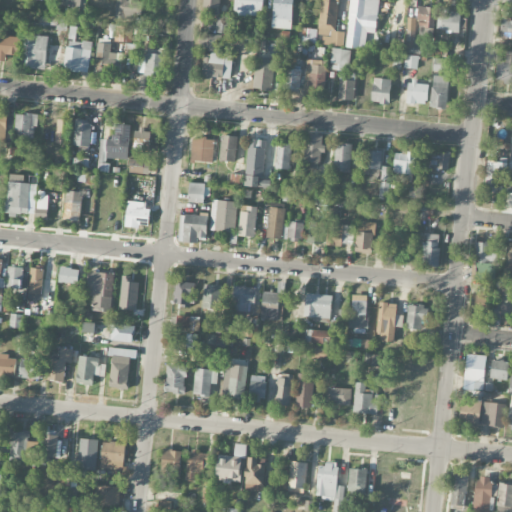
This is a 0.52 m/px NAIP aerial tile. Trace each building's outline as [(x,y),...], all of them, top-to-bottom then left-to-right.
[(138,7),(142,7),(141,0),(116,0),(115,18),(137,19),(138,7)] [(203,0),(202,13),(218,15),(219,0),(203,0)] [(263,15),(263,0),(235,0),(235,14),(263,15)] [(292,29),(292,0),(273,0),(273,28),(292,29)] [(321,0),(317,35),(323,36),(322,44),(343,46),(345,32),(336,32),(339,0),(321,0)] [(379,0),(351,0),(347,48),(365,49),(366,33),(376,34),(379,0)] [(436,7),(418,7),(417,27),(435,28),(436,7)] [(439,13),(438,29),(465,31),(466,14),(439,13)] [(227,33),(228,18),(217,18),(216,33),(227,33)] [(415,18),(408,18),(407,37),(415,37),(415,18)] [(511,18),(501,19),(500,38),(511,37),(511,18)] [(115,42),(133,42),(133,26),(115,26),(115,42)] [(318,30),(306,28),(304,42),(316,44),(318,30)] [(8,37),(8,31),(0,30),(0,61),(6,61),(6,55),(20,56),(21,37),(8,37)] [(221,50),(222,35),(199,34),(199,49),(221,50)] [(22,68),(46,69),(47,36),(23,35),(22,68)] [(89,72),(92,43),(67,41),(64,70),(89,72)] [(116,53),(110,53),(111,43),(97,43),(97,68),(116,68),(116,53)] [(511,50),(507,51),(506,62),(498,62),(497,80),(511,80),(511,50)] [(139,52),(138,75),(164,76),(165,53),(139,52)] [(204,54),(203,77),(231,79),(232,55),(204,54)] [(418,56),(406,55),(404,68),(417,69),(418,56)] [(434,70),(444,71),(446,60),(435,59),(434,70)] [(326,60),(306,60),(304,92),(324,93),(326,60)] [(275,70),(256,67),(253,89),(271,91),(275,70)] [(300,93),(301,70),(285,69),(284,92),(300,93)] [(447,108),(449,76),(432,75),(431,108),(447,108)] [(391,79),(373,78),(372,103),(390,104),(391,79)] [(427,104),(428,83),(407,82),(407,104),(427,104)] [(15,137),(33,138),(33,126),(37,127),(37,114),(15,114),(15,137)] [(56,143),(69,144),(70,120),(57,120),(56,143)] [(91,122),(75,121),(74,146),(90,147),(91,122)] [(130,125),(114,124),(114,140),(100,139),(99,160),(129,161),(130,125)] [(134,150),(150,151),(151,130),(134,129),(134,150)] [(305,167),(320,167),(320,153),(323,153),(324,135),(306,134),(305,167)] [(220,161),(236,162),(237,136),(221,135),(220,161)] [(214,139),(192,138),(192,161),(213,162),(214,139)] [(247,177),(264,178),(266,140),(248,139),(247,177)] [(291,144),(277,143),(276,169),(291,169),(291,144)] [(335,145),(334,171),(351,172),(352,145),(335,145)] [(22,150),(12,150),(12,161),(21,162),(22,150)] [(379,179),(383,152),(367,150),(363,177),(379,179)] [(415,153),(395,152),(394,173),(415,174),(415,153)] [(430,167),(449,169),(450,154),(432,152),(430,167)] [(88,168),(89,159),(74,158),(74,167),(88,168)] [(149,174),(150,160),(130,159),(129,173),(149,174)] [(487,159),(486,191),(505,191),(506,160),(487,159)] [(78,182),(90,183),(91,172),(78,172),(78,182)] [(37,184),(24,184),(24,175),(9,174),(7,214),(35,215),(37,184)] [(205,184),(189,183),(188,203),(204,203),(205,184)] [(63,219),(79,221),(83,193),(67,190),(63,219)] [(37,220),(48,220),(48,193),(37,193),(37,220)] [(126,226),(147,228),(149,203),(128,201),(126,226)] [(236,233),(237,201),(212,201),(211,232),(236,233)] [(238,236),(255,237),(258,207),(242,205),(238,236)] [(268,238),(283,239),(285,208),(269,208),(268,238)] [(179,242),(199,243),(199,238),(207,238),(208,216),(180,214),(179,242)] [(303,239),(304,222),(289,222),(288,238),(303,239)] [(325,223),(310,222),(307,243),(322,245),(325,223)] [(326,243),(352,247),(354,226),(328,223),(326,243)] [(373,249),(374,224),(356,223),(356,249),(373,249)] [(440,234),(424,234),(423,265),(438,266),(440,234)] [(476,260),(491,260),(491,242),(477,241),(476,260)] [(511,246),(501,246),(501,258),(506,258),(505,275),(511,274),(511,246)] [(496,263),(477,262),(477,277),(496,278),(496,263)] [(22,289),(23,267),(8,267),(7,288),(22,289)] [(41,300),(43,269),(30,268),(28,299),(41,300)] [(59,283),(78,284),(79,269),(60,268),(59,283)] [(110,310),(115,275),(89,271),(86,295),(93,295),(91,308),(110,310)] [(137,310),(139,279),(122,278),(120,309),(137,310)] [(174,304),(193,306),(194,283),(175,282),(174,304)] [(499,324),(500,313),(511,313),(511,284),(495,283),(493,324),(499,324)] [(203,309),(221,309),(222,285),(204,285),(203,309)] [(248,313),(249,304),(255,304),(256,288),(234,286),(233,312),(248,313)] [(279,293),(263,292),(262,319),(278,320),(279,293)] [(332,295),(306,294),(304,317),(331,319),(332,295)] [(367,301),(351,300),(350,332),(367,332),(367,301)] [(395,327),(402,328),(403,316),(396,315),(397,304),(380,302),(376,341),(393,343),(395,327)] [(407,306),(406,329),(421,330),(422,319),(428,319),(428,306),(407,306)] [(22,328),(23,315),(10,314),(10,328),(22,328)] [(177,329),(199,330),(200,317),(177,316),(177,329)] [(83,333),(94,333),(95,323),(83,322),(83,333)] [(110,342),(134,342),(134,325),(111,324),(110,342)] [(246,337),(256,337),(256,325),(245,326),(246,337)] [(330,331),(312,330),(311,343),(330,344),(330,331)] [(207,354),(226,354),(226,336),(208,335),(207,354)] [(65,362),(71,362),(72,348),(49,347),(48,381),(65,382),(65,362)] [(312,358),(326,359),(327,348),(312,347),(312,358)] [(131,350),(111,349),(109,388),(129,389),(131,350)] [(485,355),(466,354),(465,379),(485,380),(485,355)] [(16,357),(0,355),(0,375),(15,376),(16,357)] [(100,357),(79,356),(77,384),(93,385),(94,366),(99,367),(100,357)] [(20,378),(40,379),(41,359),(21,358),(20,378)] [(489,379),(508,380),(509,360),(490,359),(489,379)] [(165,393),(185,394),(186,364),(167,364),(165,393)] [(225,365),(223,397),(245,398),(247,366),(225,365)] [(211,395),(211,380),(216,380),(216,370),(195,369),(194,395),(211,395)] [(296,407),(313,407),(314,374),(297,374),(296,407)] [(249,397),(265,398),(266,377),(251,376),(249,397)] [(275,405),(291,405),(293,377),(277,376),(275,405)] [(365,391),(366,383),(356,382),(353,412),(378,415),(381,393),(365,391)] [(326,404),(351,405),(351,389),(327,388),(326,404)] [(458,421),(479,424),(482,403),(462,400),(458,421)] [(481,423),(504,428),(508,405),(485,401),(481,423)] [(27,446),(29,446),(30,432),(12,430),(9,461),(25,463),(27,446)] [(49,464),(50,457),(57,458),(57,431),(41,430),(40,464),(49,464)] [(87,476),(87,470),(95,471),(99,440),(82,438),(77,474),(87,476)] [(125,443),(102,442),(101,468),(124,470),(125,443)] [(245,459),(246,446),(235,445),(234,456),(219,455),(216,480),(239,482),(241,459),(245,459)] [(181,450),(162,450),(161,477),(180,478),(181,450)] [(202,481),(204,452),(187,451),(186,480),(202,481)] [(258,464),(258,458),(247,457),(244,491),(263,493),(266,465),(258,464)] [(305,493),(307,462),(290,462),(288,493),(305,493)] [(334,511),(343,511),(344,486),(337,486),(338,464),(318,464),(316,498),(334,499),(334,511)] [(348,493),(366,494),(367,469),(349,469),(348,493)] [(451,505),(466,505),(467,474),(452,473),(451,505)] [(473,511),(490,511),(491,477),(474,477),(473,511)] [(511,511),(511,483),(499,483),(497,511),(511,511)] [(94,505),(119,507),(120,487),(95,486),(94,505)] [(74,489),(66,488),(65,500),(74,500),(74,489)] [(170,511),(171,501),(157,501),(156,511),(170,511)]
